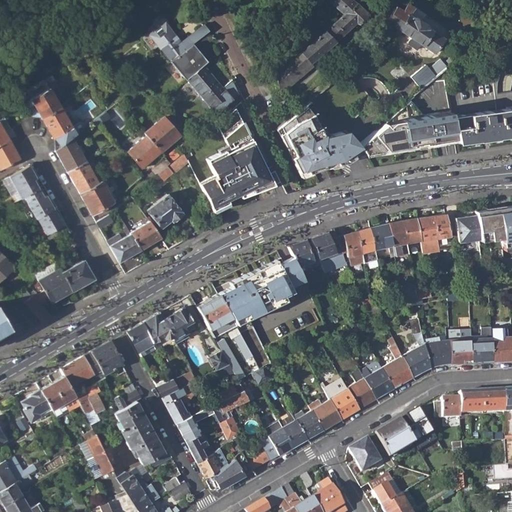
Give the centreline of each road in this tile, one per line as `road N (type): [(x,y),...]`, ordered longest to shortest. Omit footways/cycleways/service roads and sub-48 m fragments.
road 1 (residential): [(212,510),(103,314)]
road 2 (residential): [(214,12),(303,213)]
road 3 (primary): [(303,213),(372,191),(511,171)]
road 4 (residential): [(511,373),(430,381),(322,445)]
road 5 (primary): [(123,303),(303,213)]
road 6 (residential): [(123,303),(36,148)]
road 7 (residential): [(322,445),(212,510)]
